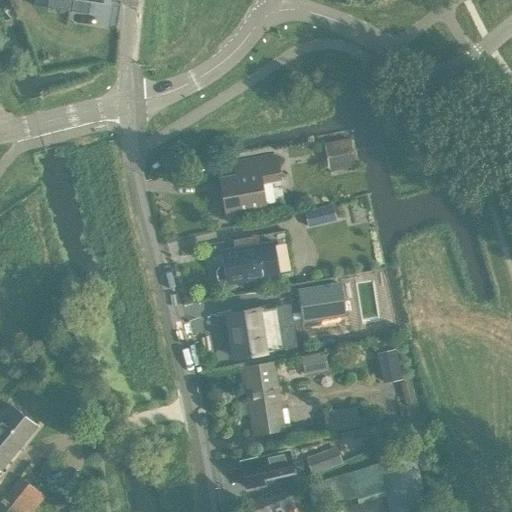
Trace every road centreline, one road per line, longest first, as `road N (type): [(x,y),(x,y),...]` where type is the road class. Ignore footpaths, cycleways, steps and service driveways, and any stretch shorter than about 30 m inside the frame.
road 1 (unclassified): [(212,511),(132,169),(124,103)]
road 2 (unknown): [(372,63),(477,180),(511,312)]
road 3 (tertiary): [(439,91),(374,39),(311,11),(278,8)]
road 4 (tertiary): [(124,103),(208,71),(278,8)]
road 5 (unknown): [(459,154),(507,75),(466,0)]
road 6 (tertiary): [(439,91),(474,130),(511,199)]
road 7 (tertiary): [(0,135),(124,103)]
